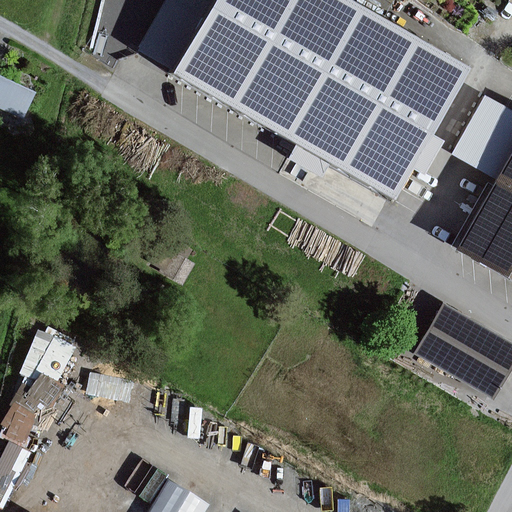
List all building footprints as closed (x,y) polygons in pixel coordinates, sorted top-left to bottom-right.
[(467,66),(351,0),(169,0),(141,49),(167,64),(165,68),(292,140),(284,155),(319,175),(327,160),(392,198),(411,166),(421,172),(441,138),(430,132),(467,66)] [(36,93),(0,76),(0,110),(23,121),(36,93)] [(511,154),(456,251),(511,282),(511,154)] [(180,285),(193,263),(185,258),(190,249),(180,244),(175,253),(155,242),(142,264),(180,285)] [(494,401),(511,369),(511,343),(442,304),(413,354),(494,401)] [(37,310),(0,415),(0,443),(16,449),(63,319),(37,310)] [(89,368),(100,341),(61,326),(50,353),(89,368)] [(128,452),(103,502),(122,511),(148,462),(128,452)] [(0,478),(10,459),(0,453),(0,478)] [(192,511),(201,493),(150,470),(130,511),(192,511)]
